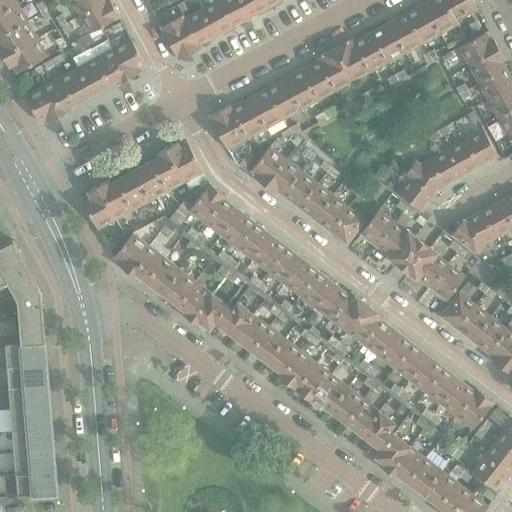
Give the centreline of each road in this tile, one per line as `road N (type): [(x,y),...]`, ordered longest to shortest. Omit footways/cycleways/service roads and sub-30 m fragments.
road 1 (residential): [(179,100),(224,180),(511,399)]
road 2 (residential): [(393,511),(145,321),(120,311),(85,319)]
road 3 (residential): [(179,100),(366,0)]
road 4 (tertiary): [(102,509),(85,319)]
road 5 (residential): [(33,191),(52,169),(179,100)]
road 6 (tertiary): [(85,319),(33,191)]
